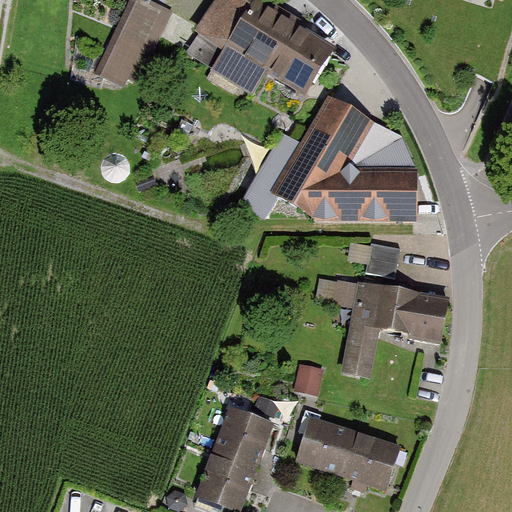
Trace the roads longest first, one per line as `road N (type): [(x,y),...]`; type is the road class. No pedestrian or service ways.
road 1 (residential): [(463,219),(470,332),(444,438),(414,511)]
road 2 (residential): [(326,0),(367,31),(425,115),(463,219)]
